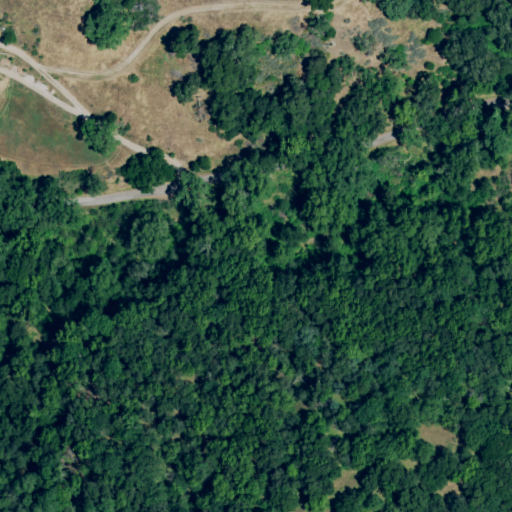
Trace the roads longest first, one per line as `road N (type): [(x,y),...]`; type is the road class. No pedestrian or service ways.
road 1 (track): [(0,200),(70,205),(174,186),(342,149),(511,99)]
road 2 (track): [(174,186),(173,166),(85,117),(20,55),(0,44),(13,76),(85,117)]
